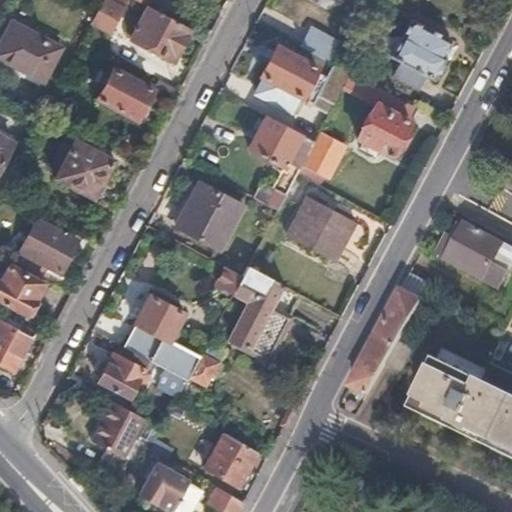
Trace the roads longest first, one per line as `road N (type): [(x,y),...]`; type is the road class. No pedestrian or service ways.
road 1 (residential): [(0,439),(35,403),(250,0)]
road 2 (tertiary): [(313,413),(511,41)]
road 3 (residential): [(511,506),(313,413)]
